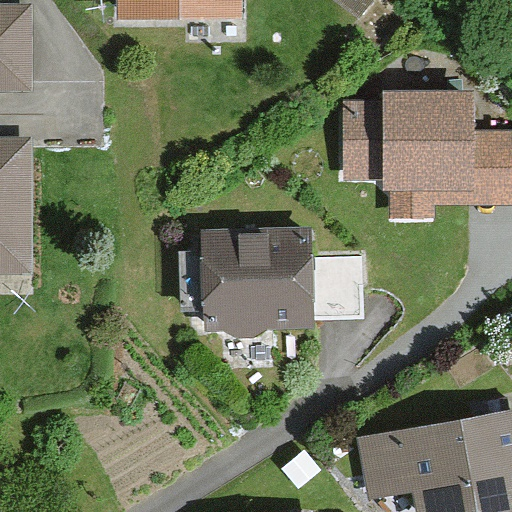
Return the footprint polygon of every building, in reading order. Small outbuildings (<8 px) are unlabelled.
[(244,0),(116,0),(116,30),(244,31),(244,0)] [(379,1),(378,0),(330,0),(358,24),(379,1)] [(32,14),(0,14),(0,99),(31,100),(32,14)] [(30,144),(0,143),(0,297),(29,297),(30,144)] [(311,240),(203,240),(203,338),(233,337),(233,349),(260,348),(260,338),(367,337),(366,263),(311,264),(311,240)] [(480,432),(358,443),(363,500),(419,495),(420,511),(511,511),(511,409),(478,412),(480,432)] [(323,479),(306,458),(287,473),(304,494),(323,479)]
